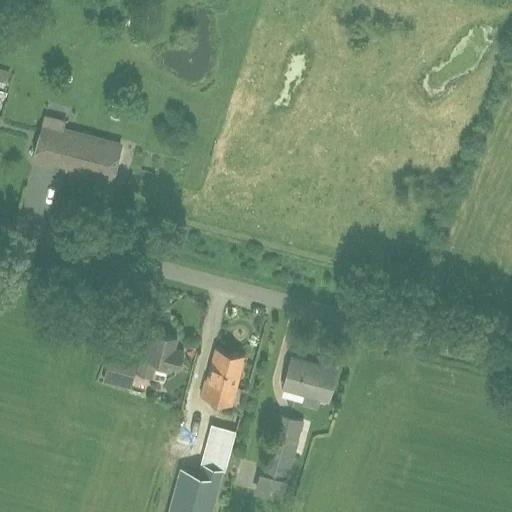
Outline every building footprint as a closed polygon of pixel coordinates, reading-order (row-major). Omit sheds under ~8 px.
[(45,117),(39,138),(60,144),(55,161),(67,164),(66,168),(111,180),(120,145),(63,130),(65,122),(45,117)] [(33,210),(53,215),(63,171),(43,166),(33,210)] [(70,205),(83,208),(85,196),(73,193),(70,205)] [(138,372),(151,376),(156,360),(169,363),(168,364),(179,367),(184,350),(174,347),(177,336),(154,329),(150,344),(146,343),(138,372)] [(201,395),(232,403),(245,353),(216,346),(207,379),(206,379),(201,395)] [(102,382),(130,389),(137,361),(108,354),(102,382)] [(282,385),(304,391),(302,399),(318,403),(320,395),(327,397),(335,367),(291,355),(282,385)] [(303,419),(275,413),(257,471),(287,480),(303,419)] [(230,451),(235,432),(210,425),(205,444),(230,451)] [(211,511),(222,472),(204,467),(202,476),(181,471),(170,511),(211,511)]
